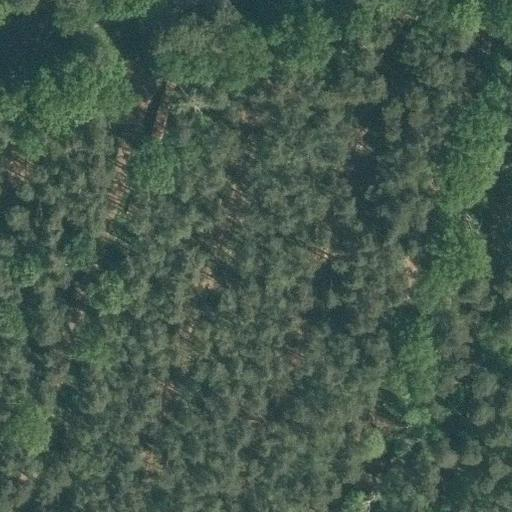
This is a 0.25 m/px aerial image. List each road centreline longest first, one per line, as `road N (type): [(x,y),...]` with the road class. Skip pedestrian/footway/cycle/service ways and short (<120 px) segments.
road 1 (track): [(31,511),(185,0)]
road 2 (secondary): [(155,0),(0,35)]
